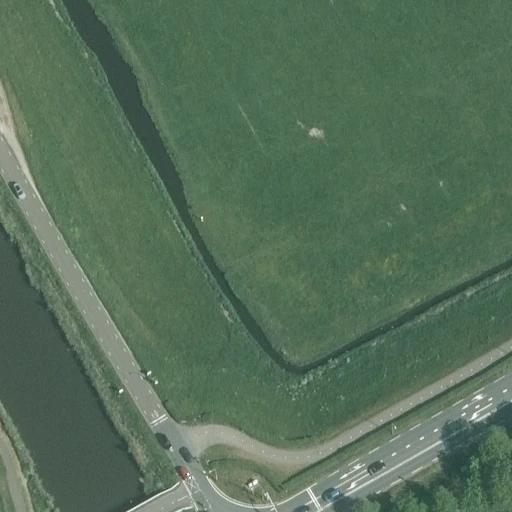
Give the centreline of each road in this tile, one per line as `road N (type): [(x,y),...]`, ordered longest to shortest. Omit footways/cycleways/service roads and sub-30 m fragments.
road 1 (unclassified): [(212,511),(0,147)]
road 2 (secondary): [(304,511),(511,391)]
